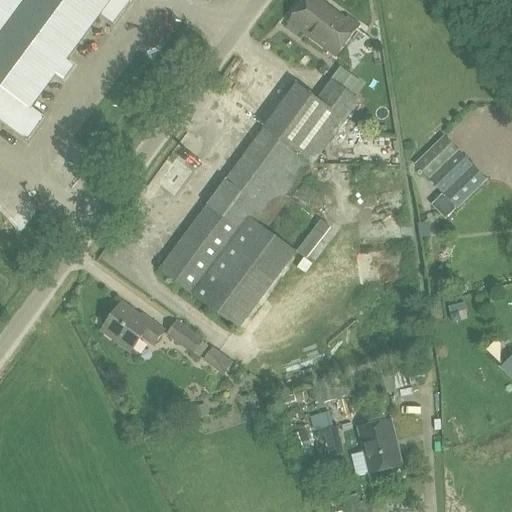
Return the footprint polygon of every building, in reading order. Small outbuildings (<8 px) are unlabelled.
[(0,0),(0,120),(27,141),(44,119),(30,108),(100,13),(116,24),(131,0),(0,0)] [(302,31),(336,58),(360,27),(348,17),(345,22),(316,0),(307,0),(292,20),(304,29),(302,31)] [(208,308),(238,330),(296,252),(267,228),(360,103),(332,82),(318,102),(298,86),(160,271),(208,308)] [(415,165),(443,194),(456,208),(485,180),(443,137),(415,165)] [(164,188),(184,199),(194,180),(173,170),(164,188)] [(432,205),(446,219),(457,209),(443,195),(432,205)] [(429,225),(418,225),(420,239),(430,239),(429,225)] [(315,261),(342,280),(349,271),(334,259),(349,238),(338,230),(315,261)] [(102,331),(131,352),(142,337),(154,346),(165,331),(148,319),(147,321),(122,303),(102,331)] [(450,315),(452,323),(461,321),(459,313),(450,315)] [(167,335),(194,355),(204,341),(177,321),(167,335)] [(204,360),(225,376),(234,362),(213,347),(204,360)] [(511,357),(501,368),(511,379),(511,357)] [(372,369),(378,397),(395,394),(395,389),(418,385),(415,366),(400,369),(400,363),(372,369)] [(355,374),(360,394),(372,391),(367,371),(355,374)] [(315,391),(319,405),(356,396),(353,381),(315,391)] [(145,399),(156,411),(148,418),(175,447),(195,429),(156,388),(145,399)] [(192,422),(208,416),(204,405),(188,411),(192,422)] [(333,427),(329,412),(317,416),(321,430),(333,427)] [(360,428),(371,474),(403,467),(392,421),(360,428)] [(315,456),(306,431),(292,436),(302,461),(315,456)] [(329,435),(334,456),(344,454),(340,432),(329,435)] [(349,506),(351,511),(372,511),(369,500),(349,506)]
